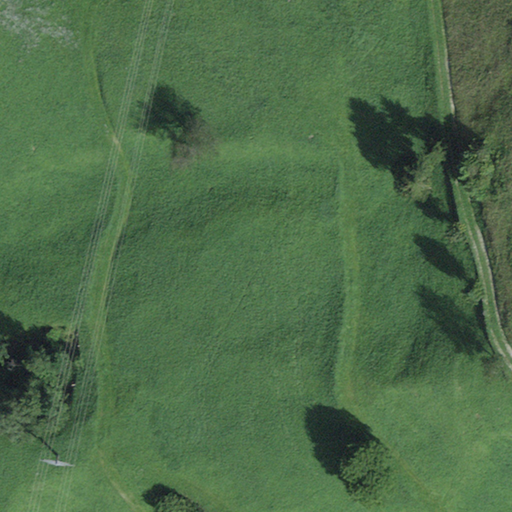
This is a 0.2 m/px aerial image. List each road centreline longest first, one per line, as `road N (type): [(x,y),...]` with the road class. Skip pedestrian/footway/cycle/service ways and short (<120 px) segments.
road 1 (track): [(87,0),(96,95),(127,181),(99,305),(103,444),(113,476),(140,511)]
road 2 (track): [(511,360),(493,325),(456,158),(434,0)]
